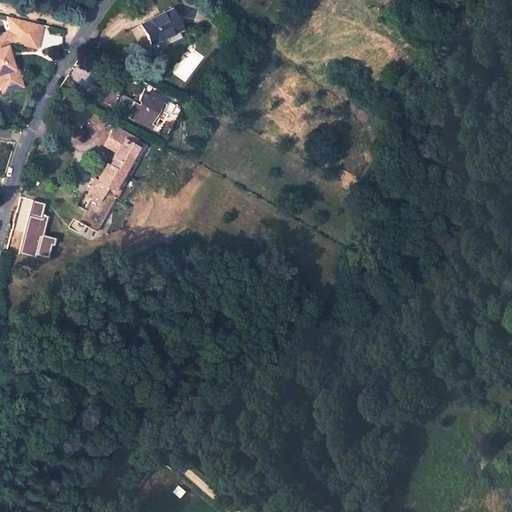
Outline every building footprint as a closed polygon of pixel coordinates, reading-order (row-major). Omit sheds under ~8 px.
[(182,28),(173,8),(139,23),(148,43),(182,28)] [(8,64),(5,55),(3,48),(6,47),(4,41),(10,39),(9,41),(32,46),(35,33),(12,27),(12,30),(3,32),(2,30),(0,31),(0,89),(18,85),(11,63),(8,64)] [(119,89),(108,83),(100,96),(113,106),(120,96),(116,93),(119,89)] [(128,115),(146,127),(153,118),(158,121),(162,115),(157,111),(164,101),(149,91),(147,95),(139,91),(135,98),(137,100),(134,105),(129,101),(124,108),(129,112),(128,115)] [(117,147),(110,162),(107,160),(98,179),(118,189),(143,137),(115,123),(105,142),(117,147)] [(42,234),(47,215),(41,213),(44,203),(31,200),(19,253),(47,260),(52,237),(42,234)]
